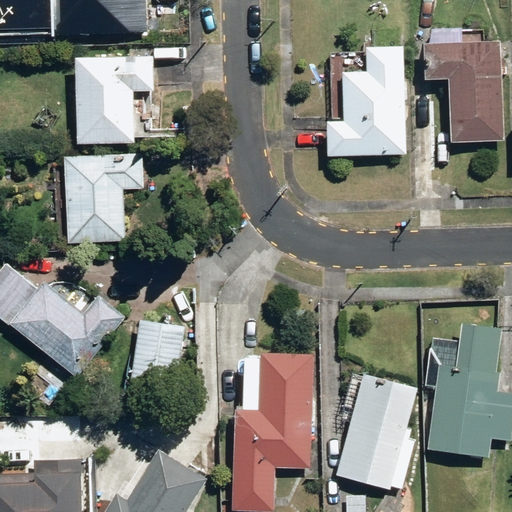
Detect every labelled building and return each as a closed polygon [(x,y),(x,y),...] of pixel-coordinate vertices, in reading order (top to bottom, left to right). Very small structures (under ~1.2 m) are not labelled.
[(0,0),(0,21),(57,22),(57,32),(152,32),(151,0),(0,0)] [(435,77),(456,77),(457,141),(508,140),(506,39),(468,39),(434,40),(435,77)] [(373,48),(374,70),(354,70),(355,118),(336,118),(337,152),(382,152),(411,152),(411,47),(373,48)] [(141,140),(141,88),(161,88),(161,52),(141,52),(84,53),(84,140),(141,140)] [(128,237),(127,186),(146,186),(145,153),(127,153),(71,155),(73,238),(128,237)] [(52,381),(67,363),(84,376),(111,343),(133,317),(102,291),(87,309),(48,277),(41,286),(11,261),(0,274),(0,306),(46,345),(31,363),(52,381)] [(144,315),(140,353),(130,352),(126,392),(145,394),(146,386),(184,390),(192,319),(144,315)] [(494,454),(496,436),(511,437),(511,388),(500,387),(507,322),(468,317),(466,334),(437,331),(432,383),(441,384),(434,448),(494,454)] [(280,505),(280,464),(306,464),(306,478),(321,478),(321,412),(317,412),(318,349),(267,349),(267,355),(254,355),(253,401),(240,401),(240,505),(280,505)] [(347,407),(359,411),(343,471),(396,485),(407,488),(422,430),(412,427),(423,383),(377,371),(358,366),(347,407)] [(166,447),(137,493),(127,487),(111,511),(191,511),(214,477),(166,447)] [(0,511),(91,511),(92,499),(86,499),(86,475),(85,456),(39,457),(40,471),(0,471),(0,511)] [(350,491),(350,511),(370,511),(370,490),(350,491)]
